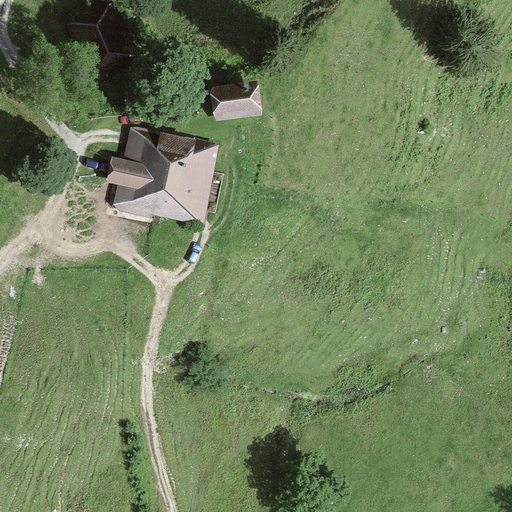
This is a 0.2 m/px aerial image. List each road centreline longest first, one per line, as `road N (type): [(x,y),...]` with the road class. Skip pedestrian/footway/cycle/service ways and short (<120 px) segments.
road 1 (track): [(48,227),(72,242),(132,256),(156,281),(144,421),(167,511)]
road 2 (track): [(0,22),(4,52),(80,148),(48,227)]
